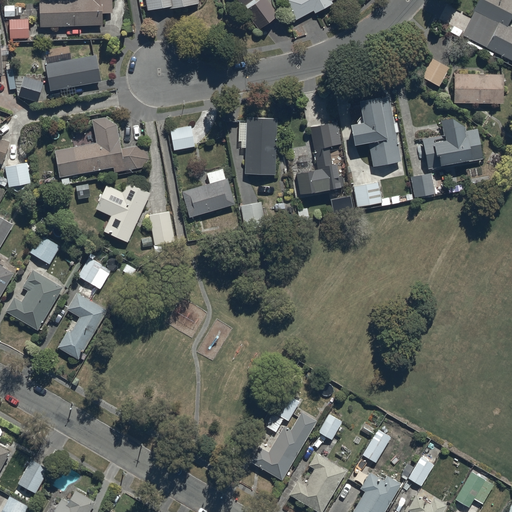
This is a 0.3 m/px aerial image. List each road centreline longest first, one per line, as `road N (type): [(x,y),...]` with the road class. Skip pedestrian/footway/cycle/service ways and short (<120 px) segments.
road 1 (residential): [(407,0),(364,37),(292,68),(211,80),(154,69)]
road 2 (residential): [(221,511),(0,379)]
